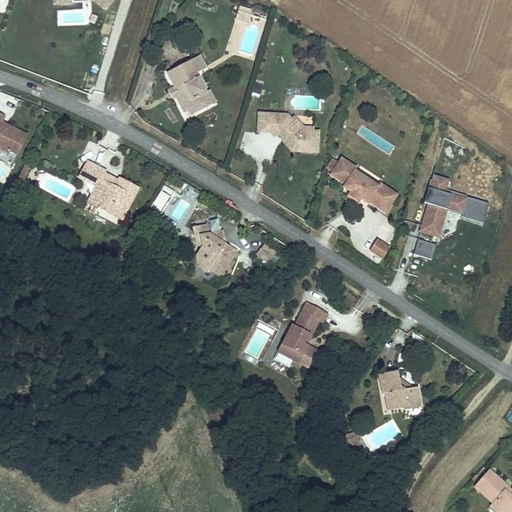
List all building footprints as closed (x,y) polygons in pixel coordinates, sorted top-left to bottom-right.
[(110,0),(59,0),(60,2),(80,0),(91,0),(102,9),(110,0)] [(251,11),(239,8),(238,12),(249,16),(251,11)] [(249,16),(238,12),(235,20),(247,24),(249,16)] [(98,17),(92,14),(89,22),(95,24),(98,17)] [(203,68),(197,58),(163,77),(171,90),(176,98),(173,100),(181,115),(185,113),(192,108),(195,113),(205,107),(200,98),(205,95),(193,74),(203,68)] [(256,84),(255,94),(262,95),(264,85),(256,84)] [(165,93),(170,102),(173,100),(176,98),(171,90),(165,93)] [(213,103),(207,93),(205,95),(200,98),(205,107),(213,103)] [(185,113),(188,118),(195,113),(192,108),(185,113)] [(291,119),(287,114),(258,113),(257,131),(272,132),(272,135),(278,135),(287,136),(287,140),(297,151),(317,153),(318,131),(312,131),(301,131),(291,119)] [(28,135),(12,128),(10,130),(0,125),(1,123),(4,116),(0,114),(0,149),(1,149),(10,154),(11,151),(19,154),(28,135)] [(303,127),(294,117),(291,119),(301,131),(312,131),(312,127),(303,127)] [(297,151),(287,140),(287,136),(278,135),(291,151),(297,151)] [(1,149),(0,149),(0,160),(13,167),(19,154),(11,151),(10,154),(1,149)] [(91,194),(86,202),(111,215),(113,212),(122,217),(137,189),(118,179),(114,188),(105,183),(109,177),(103,173),(104,171),(86,162),(78,178),(86,182),(95,187),(91,194)] [(24,184),(32,166),(27,163),(18,181),(24,184)] [(355,173),(340,163),(338,166),(353,176),(355,173)] [(353,176),(338,166),(329,181),(343,190),(341,193),(348,198),(346,201),(347,202),(351,205),(353,206),(355,202),(367,210),(367,208),(384,219),(392,207),(376,196),(378,192),(353,176)] [(433,175),(426,203),(429,204),(421,232),(441,237),(449,209),(463,213),(463,216),(484,221),(489,203),(447,192),(451,180),(433,175)] [(21,191),(24,184),(18,181),(15,188),(21,191)] [(397,201),(380,190),(378,192),(376,196),(392,207),(397,201)] [(113,212),(111,215),(120,220),(122,217),(113,212)] [(204,232),(202,225),(190,228),(192,235),(204,232)] [(218,241),(216,232),(198,236),(201,245),(198,249),(195,253),(201,258),(202,264),(211,269),(219,276),(229,272),(226,262),(235,251),(223,244),(218,241)] [(383,259),(390,248),(377,240),(370,251),(383,259)] [(436,245),(418,240),(414,256),(432,260),(436,245)] [(268,264),(275,254),(264,245),(256,255),(268,264)] [(201,258),(195,253),(197,265),(208,272),(211,269),(202,264),(201,258)] [(327,322),(331,313),(311,303),(299,326),(296,325),(282,351),(298,358),(301,352),(316,359),(321,349),(312,344),(309,342),(313,335),(316,336),(324,320),(327,322)] [(265,357),(272,361),(282,344),(275,340),(265,357)] [(298,358),(282,351),(279,357),(294,366),(298,358)] [(316,359),(301,352),(298,358),(313,366),(316,359)] [(400,380),(399,373),(382,375),(383,385),(381,385),(383,394),(385,393),(386,407),(402,406),(403,408),(410,408),(410,404),(419,404),(417,387),(410,388),(406,388),(400,385),(400,380)] [(410,388),(400,380),(400,385),(406,388),(410,388)] [(357,448),(355,436),(354,434),(353,432),(352,432),(351,431),(344,433),(348,450),(350,451),(357,450),(357,448)] [(366,466),(361,457),(349,463),(354,473),(364,467),(366,466)] [(367,473),(364,467),(354,473),(357,478),(367,473)] [(511,488),(492,471),(478,488),(497,505),(494,508),(498,511),(508,511),(511,509),(511,510),(511,495),(508,492),(510,489),(511,488)]
